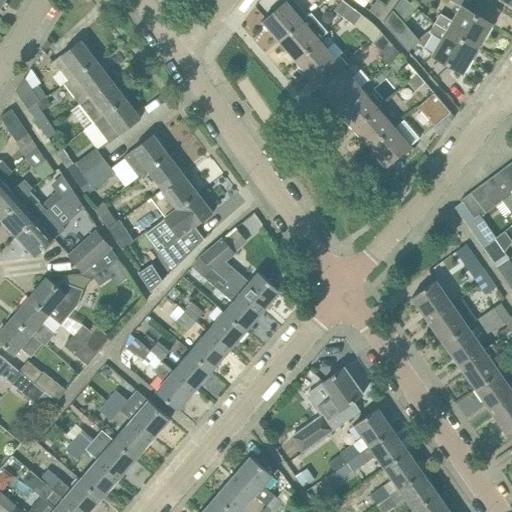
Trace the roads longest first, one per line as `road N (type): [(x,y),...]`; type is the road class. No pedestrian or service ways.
road 1 (residential): [(151,511),(341,290)]
road 2 (residential): [(341,290),(187,65)]
road 3 (residential): [(496,511),(341,290)]
road 4 (residential): [(341,290),(437,189),(511,83)]
